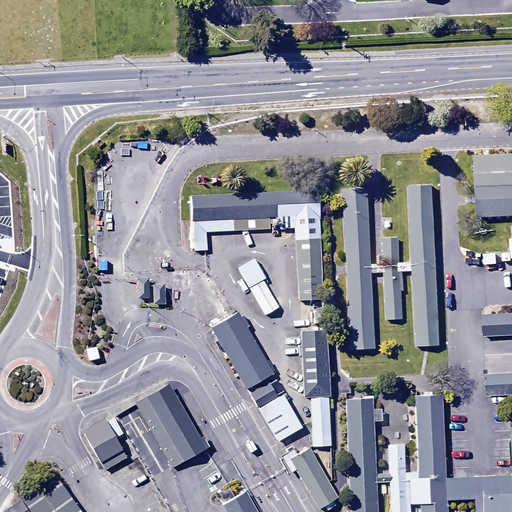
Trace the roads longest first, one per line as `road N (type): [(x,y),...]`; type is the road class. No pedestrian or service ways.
road 1 (unclassified): [(511,135),(191,153),(170,184),(168,222),(174,252),(205,261)]
road 2 (unclassified): [(112,369),(132,320),(159,315),(181,323),(298,511)]
road 3 (unclassified): [(267,511),(180,374),(152,373),(86,406),(58,399)]
road 4 (trunk): [(102,86),(316,61),(366,71)]
road 5 (unclassified): [(112,369),(154,346),(189,356),(284,511)]
road 6 (trunk): [(366,71),(215,96),(160,124),(133,161)]
road 7 (unclassified): [(109,189),(67,275),(57,366)]
road 8 (unclassified): [(2,353),(46,254),(46,186)]
road 9 (trunk): [(366,71),(511,64)]
road 10 (unclassified): [(332,12),(471,5)]
road 11 (unclassified): [(209,0),(236,18),(332,12)]
